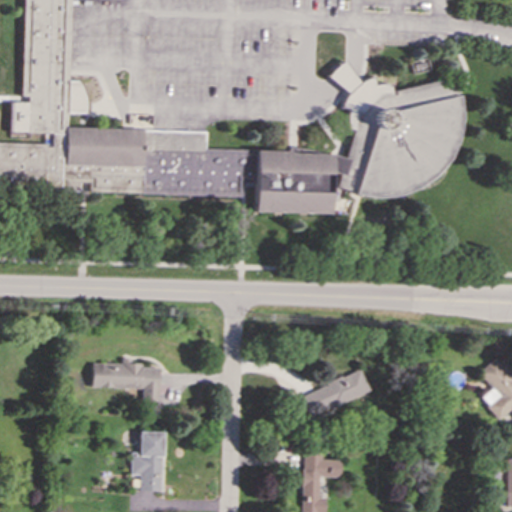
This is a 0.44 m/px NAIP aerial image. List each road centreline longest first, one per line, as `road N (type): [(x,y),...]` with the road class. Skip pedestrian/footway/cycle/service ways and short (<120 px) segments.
road 1 (tertiary): [(511,303),(0,289)]
road 2 (residential): [(228,511),(234,296)]
